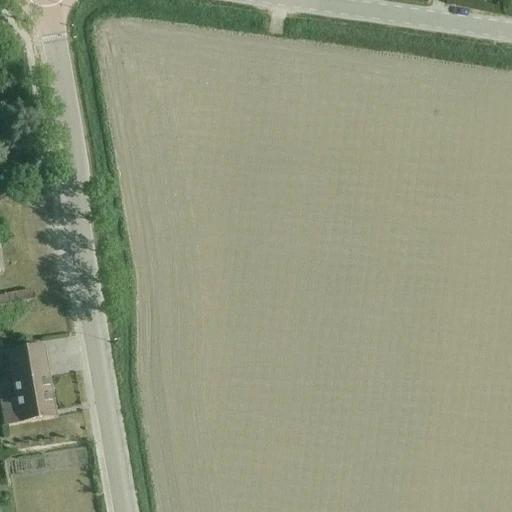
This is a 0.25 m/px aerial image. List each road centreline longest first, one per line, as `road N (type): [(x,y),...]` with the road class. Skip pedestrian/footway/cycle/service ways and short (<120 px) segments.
road 1 (tertiary): [(124,511),(75,239),(72,152),(47,0)]
road 2 (tertiary): [(511,31),(296,0)]
